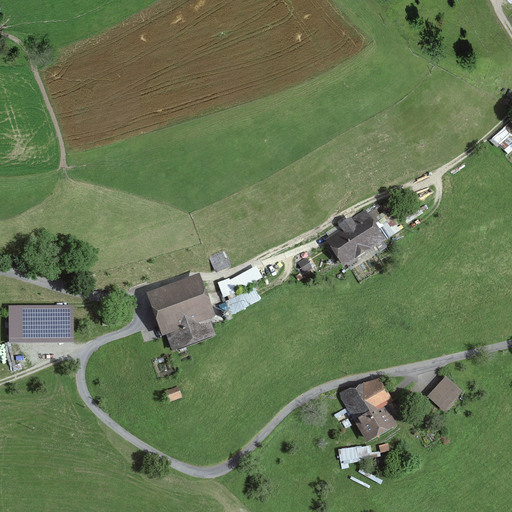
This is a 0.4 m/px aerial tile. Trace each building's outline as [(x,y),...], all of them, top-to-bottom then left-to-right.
[(511,116),(493,136),(508,150),(511,145),(511,116)] [(449,172),(436,181),(444,191),(456,182),(449,172)] [(343,232),(329,241),(346,265),(385,239),(366,210),(340,227),(343,232)] [(258,265),(219,283),(233,313),(247,307),(239,290),(264,278),(258,265)] [(199,274),(147,294),(163,338),(167,337),(172,353),(216,337),(210,321),(215,319),(199,274)] [(10,341),(75,340),(74,304),(9,305),(10,341)] [(140,340),(104,346),(108,369),(144,362),(140,340)] [(447,378),(428,400),(446,414),(464,392),(447,378)] [(381,382),(338,396),(368,445),(398,429),(386,408),(396,403),(381,382)] [(171,399),(184,395),(182,388),(168,392),(171,399)]
